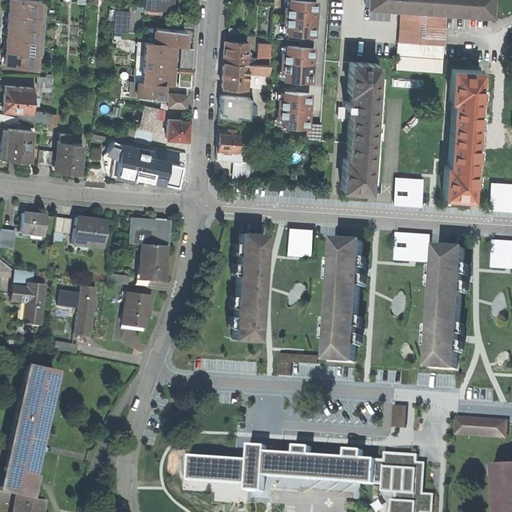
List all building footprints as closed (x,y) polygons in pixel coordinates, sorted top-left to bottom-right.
[(37,0),(8,0),(7,11),(37,13),(37,0)] [(171,0),(143,0),(142,11),(160,12),(161,7),(171,8),(171,0)] [(288,0),(288,6),(284,6),(284,15),(313,17),(314,0),(311,0),(288,0)] [(489,0),(364,0),(365,5),(398,7),(444,10),(488,13),(489,0)] [(444,10),(398,7),(396,41),(442,44),(444,10)] [(37,13),(7,11),(6,24),(36,26),(37,13)] [(313,17),(284,15),(283,24),(287,24),(286,32),(299,33),(312,34),(313,17)] [(36,26),(6,24),(5,37),(35,39),(36,26)] [(153,41),(172,42),(182,43),(183,29),(154,27),(153,41)] [(34,52),(35,39),(5,37),(4,50),(34,52)] [(221,60),(244,62),(244,59),(246,42),(223,40),(221,60)] [(143,41),(142,54),(171,56),(172,42),(153,41),(143,41)] [(442,44),(396,41),(395,54),(441,57),(441,54),(442,44)] [(256,57),(256,63),(268,64),(270,43),(257,42),(256,57)] [(285,52),(281,52),(281,61),(310,63),(311,46),(298,45),(286,44),(285,52)] [(193,47),(181,46),(178,84),(191,85),(193,47)] [(33,66),(34,52),(4,50),(3,64),(33,66)] [(141,67),(171,69),(171,56),(142,54),(141,67)] [(441,57),(395,54),(394,68),(440,71),(441,57)] [(221,60),(220,85),(245,87),(246,71),(247,62),(244,62),(221,60)] [(310,63),(281,61),(280,70),(284,70),(283,78),(309,80),(310,63)] [(376,63),(348,61),(346,92),(350,92),(349,101),(344,101),(343,107),(349,107),(345,158),(342,157),(340,189),(367,190),(376,63)] [(256,63),(247,62),(246,71),(268,72),(268,64),(256,63)] [(140,80),(161,82),(170,82),(171,69),(141,67),(140,80)] [(478,70),(450,68),(448,99),(452,99),(447,165),(444,165),(442,195),(470,197),(478,70)] [(50,76),(37,76),(37,84),(39,86),(50,86),(50,76)] [(140,80),(136,80),(135,96),(161,97),(161,82),(140,80)] [(30,111),(30,108),(31,86),(3,84),(1,109),(18,110),(30,111)] [(113,86),(112,96),(124,98),(125,87),(113,86)] [(282,99),(278,98),(278,107),(307,109),(308,92),(283,90),(282,99)] [(186,94),(167,93),(167,106),(185,107),(186,94)] [(219,94),(217,120),(239,124),(240,118),(246,118),(248,96),(219,94)] [(119,116),(121,106),(113,104),(111,114),(119,116)] [(307,109),(278,107),(277,116),(281,116),(280,124),(306,126),(307,109)] [(50,113),(30,108),(30,111),(18,110),(17,117),(48,124),(50,113)] [(166,118),(165,137),(186,139),(187,119),(166,118)] [(135,127),(132,142),(149,145),(152,131),(135,127)] [(226,129),(217,129),(215,159),(233,160),(241,161),(242,142),(237,141),(237,130),(233,130),(233,128),(226,127),(226,129)] [(30,129),(6,128),(5,136),(9,136),(8,158),(29,159),(29,152),(28,152),(30,130),(30,129)] [(77,172),(81,144),(71,142),(72,134),(59,132),(58,141),(55,141),(55,142),(56,142),(54,159),(57,159),(55,170),(77,172)] [(126,140),(125,145),(119,144),(112,140),(106,148),(115,153),(115,162),(113,175),(130,179),(131,174),(152,179),(153,174),(171,178),(174,163),(156,159),(156,158),(150,157),(153,146),(149,145),(132,142),(126,140)] [(52,150),(38,149),(36,163),(50,164),(52,150)] [(248,161),(241,161),(233,160),(232,176),(247,177),(248,161)] [(395,174),(393,202),(421,204),(423,176),(395,174)] [(511,180),(490,179),(488,207),(511,208),(511,180)] [(43,216),(20,213),(18,232),(28,233),(28,230),(41,232),(43,216)] [(69,219),(54,217),(52,232),(67,234),(69,219)] [(103,221),(73,217),(70,241),(88,243),(87,246),(100,247),(103,221)] [(142,235),(141,244),(162,246),(162,240),(166,240),(167,223),(152,223),(152,219),(128,218),(127,234),(142,235)] [(318,227),(288,225),(286,254),(316,256),(318,227)] [(12,230),(0,228),(0,247),(10,249),(12,230)] [(400,231),(398,260),(432,263),(434,233),(400,231)] [(262,236),(238,234),(231,339),(255,341),(262,236)] [(511,239),(496,238),(494,267),(511,268),(511,239)] [(364,242),(336,241),(329,361),(356,363),(364,242)] [(141,244),(139,244),(137,274),(147,275),(146,280),(160,281),(162,246),(141,244)] [(466,249),(439,248),(431,367),(458,369),(466,249)] [(13,269),(11,285),(25,287),(25,283),(30,283),(31,272),(13,269)] [(127,276),(107,273),(105,282),(126,285),(127,276)] [(26,323),(39,324),(43,285),(30,283),(25,283),(25,287),(11,285),(10,285),(8,301),(25,303),(22,322),(19,322),(19,323),(26,324),(26,323)] [(76,304),(72,334),(87,336),(93,288),(78,286),(77,293),(57,290),(55,301),(76,304)] [(121,324),(142,327),(143,327),(146,307),(148,308),(150,295),(124,292),(120,324),(121,324)] [(76,345),(54,341),(52,348),(74,352),(76,345)] [(0,511),(37,511),(39,499),(27,497),(33,474),(29,473),(52,369),(25,363),(5,451),(0,449),(0,511)] [(508,421),(459,418),(458,434),(507,437),(508,421)] [(190,480),(249,484),(248,490),(265,491),(266,476),(383,483),(383,491),(397,492),(417,493),(419,463),(419,455),(386,453),(386,460),(363,459),(364,450),(349,449),(348,458),(312,455),(312,447),(297,446),(296,454),(267,453),(268,447),(251,446),(250,460),(191,456),(190,480)] [(434,511),(436,494),(425,494),(426,463),(419,463),(417,493),(397,492),(397,501),(393,500),(392,511),(434,511)] [(511,511),(511,465),(498,467),(500,506),(501,506),(501,511),(511,511)]
